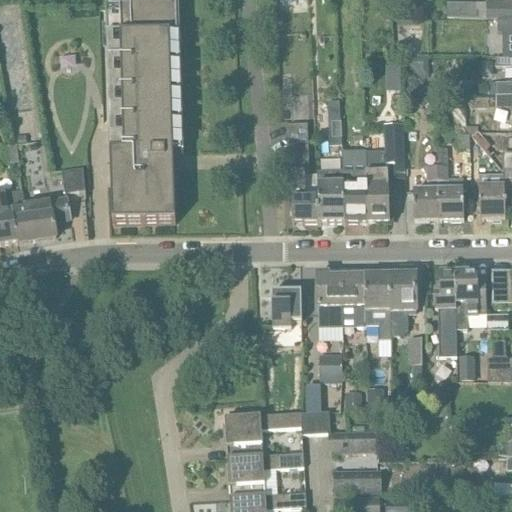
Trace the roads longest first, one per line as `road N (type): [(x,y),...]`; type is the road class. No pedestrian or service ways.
road 1 (residential): [(181,511),(165,398),(173,372),(235,314),(236,252)]
road 2 (residential): [(272,251),(247,0)]
road 3 (residential): [(511,250),(272,251)]
road 4 (residential): [(236,252),(79,256),(0,276)]
